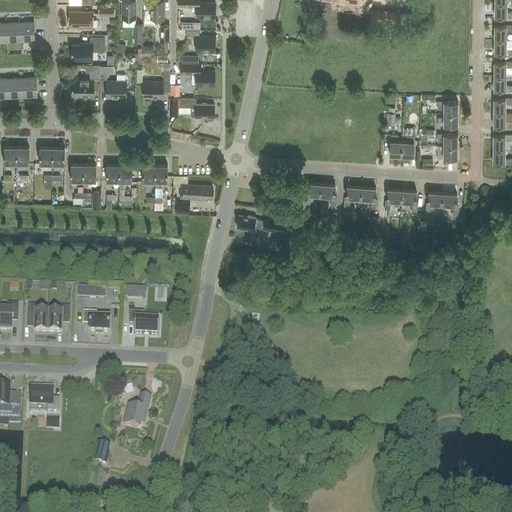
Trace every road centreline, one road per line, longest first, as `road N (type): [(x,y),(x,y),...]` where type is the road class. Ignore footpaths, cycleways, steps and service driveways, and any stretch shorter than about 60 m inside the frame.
road 1 (unclassified): [(476,179),(235,161)]
road 2 (tertiary): [(192,360),(235,161)]
road 3 (unclassified): [(53,125),(235,161)]
road 4 (unclassified): [(476,179),(478,0)]
road 5 (tertiary): [(235,161),(268,4)]
road 6 (tertiary): [(153,511),(192,360)]
road 7 (unclassified): [(53,125),(48,0)]
